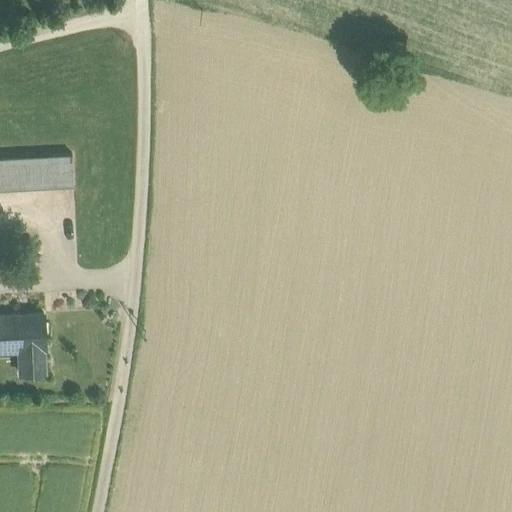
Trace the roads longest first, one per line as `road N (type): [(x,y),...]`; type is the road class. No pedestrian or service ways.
road 1 (unclassified): [(139,0),(145,102),(136,279),(99,511)]
road 2 (track): [(0,46),(140,10)]
